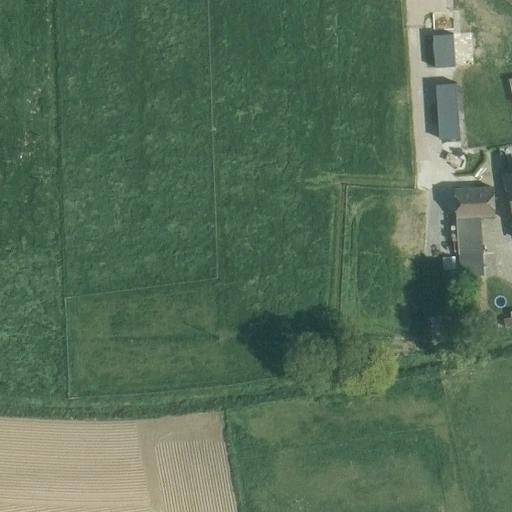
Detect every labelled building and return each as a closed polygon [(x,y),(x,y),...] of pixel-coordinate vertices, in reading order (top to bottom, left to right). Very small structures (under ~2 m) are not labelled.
[(456,36),(446,34),(441,55),(452,57),(456,36)] [(458,131),(455,89),(442,90),(445,133),(458,131)] [(456,189),(459,228),(479,227),(496,226),(494,187),(456,189)] [(479,227),(459,228),(459,242),(480,241),(479,227)] [(480,253),(480,241),(459,242),(460,254),(480,253)] [(480,253),(460,254),(461,276),(484,274),(482,253),(480,253)]
